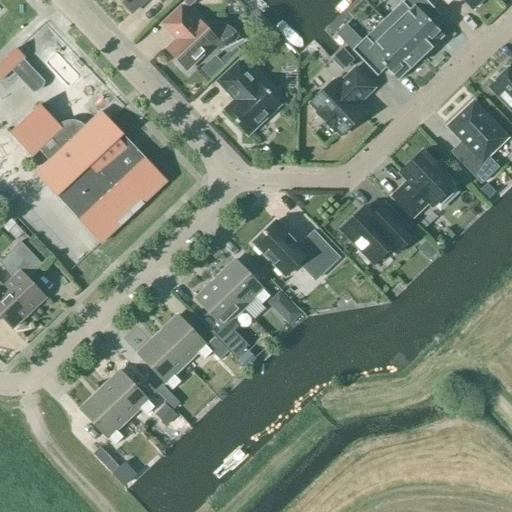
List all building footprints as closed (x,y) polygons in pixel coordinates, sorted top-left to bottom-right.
[(118,0),(132,14),(146,0),(159,0),(163,3),(166,0),(118,0)] [(404,0),(385,19),(423,58),(445,36),(433,24),(441,17),(424,0),(404,0)] [(462,0),(472,10),(482,0),(462,0)] [(377,23),(388,12),(378,3),(368,15),(377,23)] [(162,25),(171,35),(173,34),(178,40),(167,51),(185,70),(213,44),(221,51),(240,42),(239,38),(236,33),(233,30),(230,27),(226,25),(221,25),(216,25),(211,26),(207,27),(205,29),(198,21),(196,23),(181,7),(162,25)] [(356,37),(368,24),(356,12),(343,26),(356,37)] [(385,19),(373,30),(351,51),(377,77),(385,69),(398,82),(423,58),(385,19)] [(0,81),(24,58),(16,49),(0,64),(0,81)] [(42,88),(44,82),(23,60),(12,71),(32,93),(38,92),(42,88)] [(224,111),(248,136),(279,105),(269,94),(270,94),(267,91),(266,92),(256,81),(255,82),(238,63),(217,83),(235,101),(224,111)] [(511,65),(490,87),(511,110),(511,65)] [(377,89),(356,66),(338,83),(334,79),(306,104),(314,112),(313,113),(333,135),(335,134),(340,139),(367,114),(359,106),(377,89)] [(473,104),(448,127),(470,150),(459,161),(481,184),(498,168),(487,156),(506,138),(473,104)] [(39,106),(9,134),(32,157),(39,150),(50,160),(35,174),(101,244),(166,183),(100,112),(71,140),(39,106)] [(402,171),(410,180),(395,195),(416,217),(431,202),(433,204),(456,182),(425,149),(402,171)] [(415,236),(385,204),(373,215),(365,207),(340,231),(360,252),(358,254),(365,262),(367,260),(373,266),(390,249),(396,255),(415,236)] [(9,219),(22,232),(30,225),(17,212),(9,219)] [(315,281),(338,259),(313,233),(299,246),(275,222),(252,244),(284,277),(298,263),(315,281)] [(3,287),(29,314),(46,298),(28,279),(42,266),(20,242),(0,261),(0,264),(13,278),(3,287)] [(65,259),(56,266),(68,281),(77,274),(65,259)] [(215,280),(243,309),(254,298),(261,305),(269,297),(235,261),(215,280)] [(228,352),(231,355),(240,346),(229,335),(238,327),(231,320),(243,309),(215,280),(194,299),(223,329),(214,337),(228,352)] [(0,317),(12,330),(29,314),(3,287),(0,289),(0,317)] [(228,352),(214,337),(205,346),(177,316),(157,335),(185,365),(196,354),(203,360),(211,352),(220,361),(228,352)] [(185,365),(157,335),(137,355),(171,391),(180,383),(173,376),(185,365)] [(254,360),(243,349),(234,358),(245,369),(254,360)] [(99,391),(127,420),(138,409),(145,416),(154,408),(119,372),(99,391)] [(115,431),(127,420),(99,391),(79,410),(114,446),(122,438),(115,431)]
